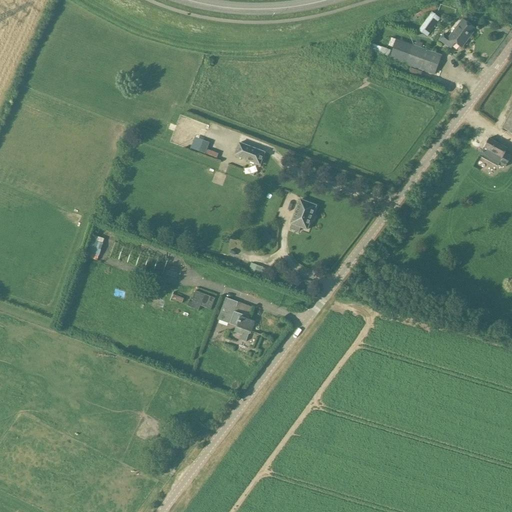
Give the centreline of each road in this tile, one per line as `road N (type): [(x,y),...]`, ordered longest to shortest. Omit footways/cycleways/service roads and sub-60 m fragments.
road 1 (unclassified): [(160,511),(511,47)]
road 2 (tertiary): [(327,0),(263,10),(187,0)]
